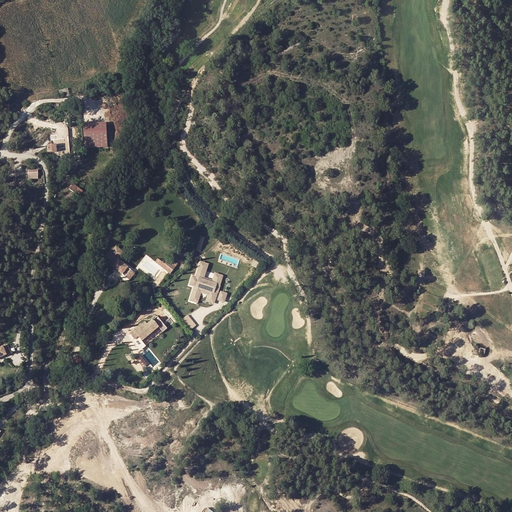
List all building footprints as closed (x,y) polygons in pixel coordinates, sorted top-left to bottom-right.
[(68,88),(59,90),(61,98),(70,96),(68,88)] [(108,147),(106,122),(84,123),(85,148),(108,147)] [(56,148),(59,148),(61,148),(60,139),(51,140),(52,145),(46,146),(46,153),(56,152),(56,148)] [(78,197),(85,194),(78,189),(72,185),(68,190),(78,197)] [(126,277),(131,271),(122,263),(127,256),(119,249),(113,256),(108,253),(103,259),(126,277)] [(162,268),(164,264),(157,259),(154,262),(162,268)] [(169,274),(175,266),(167,260),(164,264),(162,268),(169,274)] [(215,305),(223,275),(215,272),(213,280),(205,278),(209,263),(199,261),(195,276),(191,275),(189,286),(193,287),(189,301),(198,304),(201,294),(207,296),(205,302),(215,305)] [(131,271),(126,277),(129,280),(135,273),(131,271)] [(225,302),(228,293),(220,290),(217,300),(225,302)] [(188,314),(182,319),(191,330),(197,325),(188,314)] [(145,346),(167,329),(157,316),(147,324),(144,321),(127,333),(137,346),(134,348),(137,352),(145,346)] [(0,357),(10,354),(7,345),(0,347),(0,357)]
